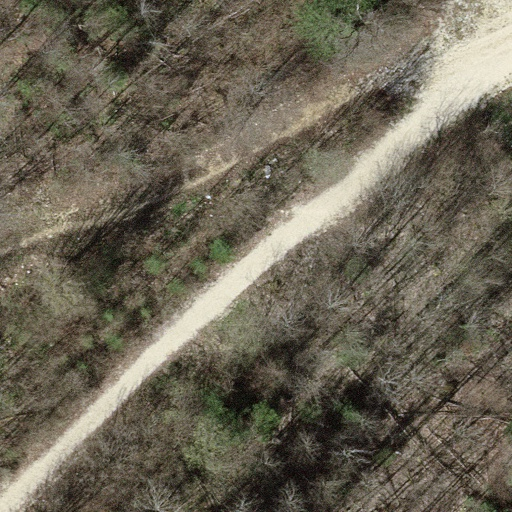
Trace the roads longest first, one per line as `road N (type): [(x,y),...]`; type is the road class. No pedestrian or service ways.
road 1 (track): [(1,511),(255,259),(511,47)]
road 2 (track): [(0,246),(159,192),(390,71),(506,51)]
